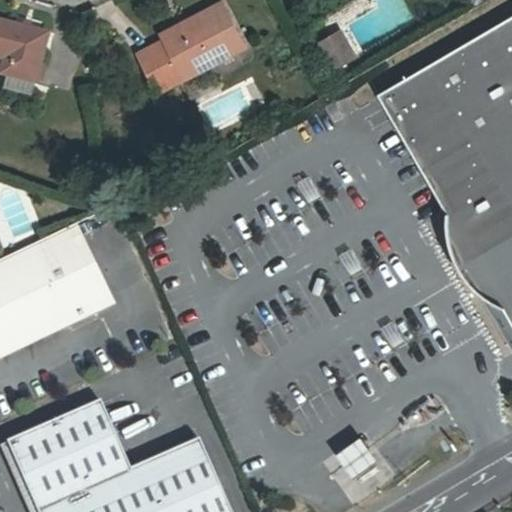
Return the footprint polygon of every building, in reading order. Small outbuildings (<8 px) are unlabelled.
[(246,46),(223,3),(164,35),(167,40),(139,55),(159,93),(246,46)] [(511,16),(379,95),(450,214),(449,224),(449,230),(450,238),(452,248),(455,255),(459,265),(461,269),(464,273),(468,279),(474,286),(481,294),(494,302),(502,307),(506,311),(511,320),(511,16)] [(34,95),(49,35),(0,22),(0,58),(11,61),(4,88),(34,95)] [(338,50),(345,63),(356,57),(342,31),(317,44),(325,57),(338,50)] [(332,70),(345,63),(338,50),(325,57),(332,70)] [(271,128),(284,120),(279,110),(265,118),(271,128)] [(76,225),(0,261),(0,350),(66,319),(68,324),(105,306),(74,241),(82,237),(76,225)] [(102,401),(8,442),(39,511),(232,511),(200,439),(132,469),(102,401)] [(379,461),(363,437),(338,455),(355,479),(379,461)]
